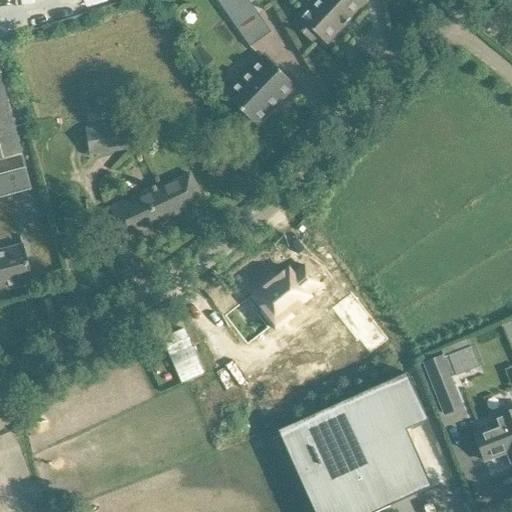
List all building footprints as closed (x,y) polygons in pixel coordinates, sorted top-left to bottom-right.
[(248,0),(217,0),(237,28),(258,14),(248,0)] [(292,24),(296,28),(310,41),(316,35),(326,44),(366,2),(364,0),(320,0),(309,13),(306,10),(292,24)] [(271,8),(262,12),(270,29),(279,25),(271,8)] [(224,95),(242,112),(256,126),(295,86),(263,55),(253,66),(255,75),(245,86),(235,84),(224,95)] [(0,174),(26,168),(26,167),(25,167),(21,154),(22,154),(0,70),(0,174)] [(129,148),(125,124),(87,130),(90,154),(129,148)] [(26,168),(0,174),(0,197),(31,189),(26,168)] [(110,209),(115,220),(123,239),(203,201),(190,174),(157,190),(155,186),(152,187),(152,189),(110,209)] [(0,249),(0,288),(15,284),(15,287),(33,283),(23,244),(0,249)] [(268,279),(251,292),(264,309),(262,311),(276,329),(294,315),(291,312),(311,295),(309,292),(320,283),(305,264),(294,273),(290,267),(270,282),(268,279)] [(352,291),(332,307),(356,339),(333,357),(345,373),(389,339),(352,291)] [(184,329),(162,338),(181,382),(203,373),(184,329)] [(461,407),(450,378),(479,366),(471,346),(442,358),(442,357),(424,363),(444,414),(461,407)] [(406,372),(277,430),(313,511),(378,511),(391,506),(432,487),(428,478),(406,430),(428,420),(406,372)] [(497,426),(475,435),(485,461),(507,452),(511,464),(511,463),(511,410),(493,417),(497,426)]
